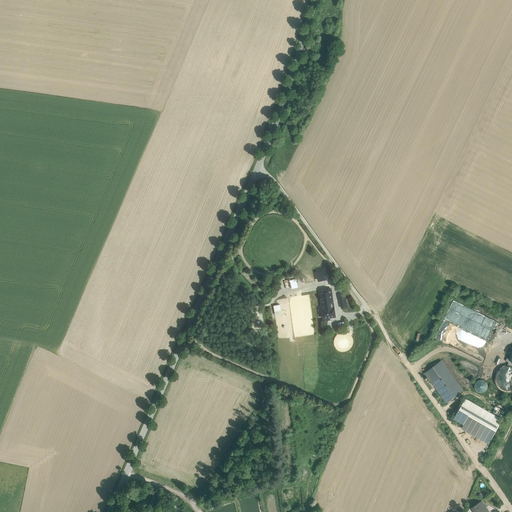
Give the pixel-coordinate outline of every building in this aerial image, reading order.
[(315,270),(318,282),(331,278),(329,267),(315,270)] [(296,279),(289,281),(291,289),(298,287),(296,279)] [(331,288),(318,290),(322,319),(335,317),(331,288)] [(344,293),(337,295),(341,309),(348,307),(344,293)] [(491,341),(500,322),(453,300),(445,319),(459,325),(461,330),(459,331),(461,336),(460,337),(471,343),(475,341),(475,342),(478,344),(475,345),(475,346),(474,350),(474,351),(472,352),(473,356),(479,354),(480,351),(488,349),(491,343),(482,339),(485,338),(491,341)] [(275,315),(281,314),(280,304),(273,306),(275,315)] [(463,391),(441,361),(425,373),(428,376),(435,386),(447,403),(463,391)] [(511,367),(509,367),(503,368),(498,372),(496,377),(496,383),(499,388),(504,392),(511,392),(511,391),(511,367)] [(435,386),(428,376),(425,378),(432,388),(435,386)] [(487,389),(488,386),(487,384),(486,382),(484,380),(481,380),(479,380),(477,382),(475,384),(475,386),(475,389),(477,391),(479,392),(481,393),(484,392),(486,391),(487,389)] [(503,419),(466,398),(454,419),(491,440),(503,419)] [(482,501),(472,508),(474,511),(476,511),(488,511),(489,511),(482,501)]
